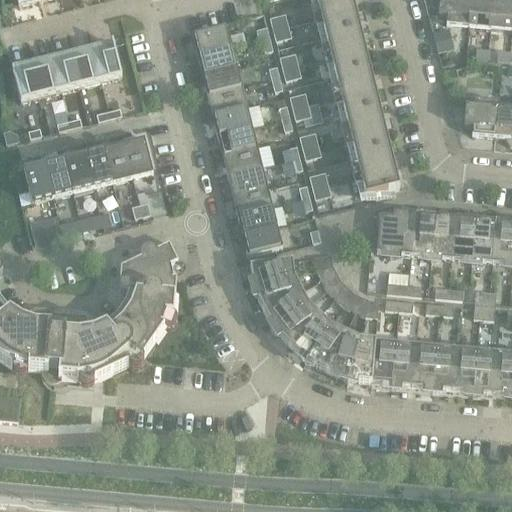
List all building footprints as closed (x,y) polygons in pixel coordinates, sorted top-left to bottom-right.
[(16,0),(19,12),(21,12),(20,10),(39,6),(39,7),(40,7),(38,0),(16,0)] [(320,0),(315,2),(365,202),(399,193),(350,0),(320,0)] [(446,28),(469,30),(471,0),(448,0),(449,1),(440,0),(438,19),(447,20),(446,28)] [(471,0),(469,30),(490,32),(493,0),(471,0)] [(511,0),(493,0),(490,32),(511,34),(511,33),(511,0)] [(271,22),(274,34),(290,30),(287,18),(271,22)] [(290,30),(274,34),(277,46),(293,42),(290,30)] [(192,41),(197,62),(233,53),(246,49),(243,36),(229,40),(227,32),(192,41)] [(262,45),(270,43),(267,32),(257,34),(260,46),(262,46),(262,45)] [(453,51),(447,32),(436,35),(442,54),(453,51)] [(262,45),(262,46),(265,57),(273,55),(270,43),(262,45)] [(92,49),(101,86),(122,81),(113,44),(111,45),(111,46),(93,51),(93,49),(92,49)] [(101,86),(92,49),(91,50),(91,51),(73,56),(73,54),(72,54),(81,91),(101,86)] [(197,62),(202,81),(238,73),(233,53),(197,62)] [(62,96),(81,91),(72,54),(71,55),(72,56),(54,61),(53,59),(52,59),(62,96)] [(281,62),(284,74),(300,70),(297,58),(281,62)] [(32,64),(42,101),(62,96),(52,59),(51,60),(52,61),(34,66),(33,64),(32,64)] [(441,63),(443,71),(455,68),(453,60),(441,63)] [(21,106),(42,101),(32,64),(32,66),(14,71),(13,69),(12,69),(21,106)] [(300,70),(284,74),(287,85),(303,81),(300,70)] [(269,73),(272,85),(280,83),(277,71),(269,73)] [(202,81),(207,101),(243,92),(238,73),(202,81)] [(444,76),(446,84),(458,81),(456,73),(444,76)] [(280,83),(272,85),(275,97),(283,95),(280,83)] [(243,92),(207,101),(212,121),(247,112),(243,92)] [(291,101),(294,113),(310,109),(307,97),(291,101)] [(472,139),(495,141),(498,105),(475,103),(474,111),(466,111),(464,130),(473,131),(472,139)] [(511,150),(511,106),(498,105),(495,141),(505,142),(508,148),(509,149),(510,150),(511,150)] [(310,109),(294,113),(297,125),(313,121),(310,109)] [(279,113),(282,124),(290,122),(287,111),(279,113)] [(212,121),(217,141),(252,132),(247,112),(212,121)] [(111,124),(122,121),(120,114),(109,117),(111,124)] [(97,119),(99,127),(111,124),(109,117),(97,119)] [(290,122),(282,124),(285,136),(293,134),(290,122)] [(81,124),(69,126),(71,134),(83,131),(81,124)] [(60,137),(71,134),(69,126),(58,129),(60,137)] [(217,141),(222,161),(257,152),(252,132),(217,141)] [(30,136),(32,144),(43,141),(41,133),(30,136)] [(301,141),(304,153),(320,149),(317,137),(301,141)] [(124,148),(133,182),(154,177),(145,142),(139,143),(139,145),(124,148)] [(104,152),(113,187),(133,182),(124,148),(110,152),(109,151),(104,152)] [(320,149),(304,153),(307,164),(323,161),(320,149)] [(289,153),(292,165),(300,163),(297,151),(289,153)] [(99,154),(85,158),(93,192),(113,187),(104,152),(99,153),(99,154)] [(222,161),(227,181),(263,172),(257,152),(222,161)] [(70,161),(65,162),(73,197),(93,192),(85,158),(70,162),(70,161)] [(45,168),(54,202),(73,197),(65,162),(60,163),(60,164),(45,168)] [(300,163),(292,165),(295,177),(303,175),(300,163)] [(54,202),(45,168),(30,172),(30,171),(24,172),(33,207),(54,202)] [(267,192),(263,172),(227,181),(232,201),(267,192)] [(311,180),(314,192),(330,188),(327,177),(311,180)] [(330,188),(314,192),(317,204),(333,200),(330,188)] [(299,192),(302,204),(310,202),(306,190),(299,192)] [(267,192),(232,201),(237,221),(272,212),(267,192)] [(310,202),(302,204),(304,215),(312,213),(310,202)] [(140,209),(143,221),(151,219),(148,208),(140,209)] [(143,221),(140,209),(132,211),(135,223),(143,221)] [(277,231),(272,212),(237,221),(242,240),(277,231)] [(411,260),(415,217),(393,215),(393,221),(380,219),(377,256),(381,257),(384,259),(387,261),(390,262),(390,263),(391,263),(391,262),(394,261),(398,260),(401,259),(411,260)] [(100,219),(103,231),(111,229),(108,217),(100,219)] [(415,217),(411,260),(421,260),(424,263),(427,264),(431,265),(431,266),(435,218),(415,217)] [(456,220),(435,218),(431,266),(432,265),(435,265),(438,264),(442,262),(452,263),(456,220)] [(103,231),(100,219),(92,221),(95,233),(103,231)] [(471,270),(472,270),(476,222),(456,220),(452,263),(462,264),(465,266),(468,268),(471,269),(471,270)] [(476,222),(472,270),(472,269),(475,268),(479,267),(482,266),(492,267),(496,224),(476,222)] [(511,273),(511,225),(496,224),(492,267),(503,268),(506,270),(509,271),(511,272),(511,273)] [(67,228),(59,230),(62,242),(70,240),(67,228)] [(59,230),(52,232),(54,244),(62,242),(59,230)] [(277,231),(242,240),(247,261),(283,252),(277,231)] [(310,237),(313,248),(321,246),(318,235),(310,237)] [(95,386),(129,370),(127,366),(136,359),(143,363),(165,332),(162,330),(166,318),(174,319),(177,281),(173,281),(171,269),(178,265),(170,247),(158,253),(156,250),(152,248),(149,247),(145,248),(142,250),(140,254),(140,257),(141,261),(121,270),(120,288),(120,293),(120,295),(121,297),(124,299),(129,300),(130,295),(136,297),(130,312),(121,325),(109,335),(95,342),(85,321),(52,318),(53,312),(32,311),(19,330),(6,321),(0,313),(0,364),(12,373),(41,376),(42,378),(42,381),(44,383),(47,386),(48,387),(50,388),(53,388),(55,388),(58,388),(59,388),(59,383),(95,386)] [(315,262),(316,275),(333,270),(331,260),(315,262)] [(254,284),(256,293),(295,281),(293,265),(250,271),(252,284),(254,284)] [(333,270),(316,275),(318,277),(322,285),(337,278),(333,270)] [(322,285),(327,296),(341,286),(337,278),(322,285)] [(302,295),(295,281),(256,293),(259,302),(257,303),(263,315),(302,295)] [(341,286),(327,296),(335,304),(347,292),(341,286)] [(386,298),(408,300),(408,290),(387,288),(386,298)] [(408,290),(408,300),(421,302),(422,291),(408,290)] [(335,304),(344,312),(353,298),(347,292),(335,304)] [(435,303),(448,304),(449,293),(435,292),(435,303)] [(449,293),(448,304),(462,305),(463,295),(449,293)] [(271,325),(277,333),(309,309),(302,295),(263,315),(269,326),(271,325)] [(474,309),(485,310),(486,296),(476,295),(474,309)] [(486,296),(485,310),(495,311),(496,297),(486,296)] [(344,312),(355,317),(361,302),(353,298),(344,312)] [(355,317),(365,322),(370,305),(361,302),(355,317)] [(385,315),(398,316),(399,306),(386,304),(385,315)] [(370,305),(365,322),(377,323),(378,306),(370,305)] [(399,306),(398,316),(412,317),(413,307),(399,306)] [(425,318),(439,320),(440,309),(426,308),(425,318)] [(281,342),(290,351),(320,320),(309,309),(277,333),(282,341),(281,342)] [(440,309),(439,320),(453,321),(454,310),(440,309)] [(473,323),(483,324),(485,310),(474,309),(473,323)] [(485,310),(483,324),(494,325),(495,311),(485,310)] [(331,330),(320,320),(290,351),(299,360),(301,358),(309,364),(331,330)] [(331,330),(309,364),(317,369),(316,371),(327,376),(345,337),(331,330)] [(345,337),(327,376),(339,382),(340,380),(349,382),(360,343),(345,337)] [(360,343),(349,382),(358,384),(358,387),(371,388),(375,345),(360,343)] [(370,393),(391,395),(396,346),(375,345),(371,388),(370,393)] [(396,346),(391,395),(411,396),(416,348),(396,346)] [(411,396),(432,398),(436,350),(416,348),(411,396)] [(432,398),(452,400),(457,352),(436,350),(432,398)] [(477,354),(457,352),(452,400),(472,402),(477,354)] [(477,354),(472,402),(492,404),(497,355),(477,354)] [(492,404),(511,405),(511,356),(497,355),(492,404)] [(0,426),(19,428),(21,404),(0,402),(0,426)]
